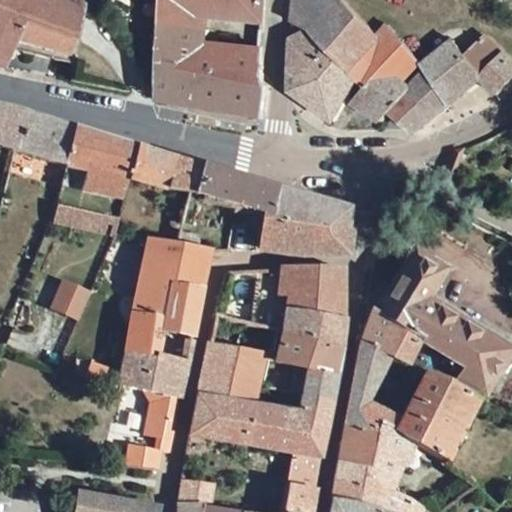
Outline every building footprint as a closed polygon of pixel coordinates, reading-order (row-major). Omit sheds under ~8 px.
[(90,0),(0,0),(0,55),(8,57),(12,42),(75,55),(81,57),(90,0)] [(165,0),(165,20),(204,21),(204,20),(205,2),(268,8),(268,0),(165,0)] [(296,0),(296,17),(309,25),(359,75),(387,34),(349,0),(296,0)] [(204,20),(204,21),(165,20),(161,89),(263,111),(267,42),(250,41),(222,38),(210,37),(212,21),(204,20)] [(407,78),(404,76),(421,55),(395,22),(387,34),(359,75),(365,82),(355,95),(382,116),(389,109),(411,82),(407,78)] [(331,115),(348,90),(359,75),(309,25),(295,38),(293,85),(331,115)] [(511,77),(511,46),(490,25),(466,45),(488,69),(503,86),(511,77)] [(222,32),(222,38),(250,41),(251,38),(247,38),(247,35),(222,32)] [(454,33),(424,59),(427,63),(449,101),(488,69),(466,45),(454,33)] [(427,63),(411,82),(389,109),(414,130),(449,101),(427,63)] [(25,108),(0,100),(0,143),(12,147),(25,108)] [(72,123),(25,108),(12,147),(64,160),(72,123)] [(138,142),(72,123),(64,160),(128,177),(138,142)] [(177,154),(138,142),(128,177),(166,187),(177,154)] [(166,187),(183,192),(190,194),(199,161),(177,154),(166,187)] [(199,161),(190,194),(229,205),(266,215),(274,183),(199,161)] [(345,203),(274,183),(266,215),(260,242),(300,246),(340,247),(345,203)] [(47,210),(46,228),(108,234),(110,216),(47,210)] [(171,244),(139,241),(134,266),(126,310),(158,316),(168,283),(197,286),(204,249),(171,244)] [(376,301),(370,299),(411,331),(397,358),(414,366),(431,374),(442,356),(452,361),(447,372),(477,389),(504,346),(423,293),(440,266),(412,248),(376,301)] [(276,262),(275,293),(335,294),(334,262),(276,262)] [(71,316),(82,290),(56,279),(45,306),(71,316)] [(126,310),(113,380),(174,390),(181,353),(160,348),(165,328),(186,332),(197,286),(168,283),(158,316),(126,310)] [(269,315),(272,315),(334,339),(335,336),(335,294),(275,293),(271,293),(269,315)] [(370,299),(355,340),(378,350),(397,358),(411,331),(370,299)] [(329,368),(334,339),(272,315),(268,347),(294,356),(329,368)] [(206,340),(196,389),(248,399),(259,349),(206,340)] [(394,412),(359,400),(378,350),(355,340),(340,425),(375,434),(377,426),(407,442),(433,457),(470,392),(431,374),(414,366),(394,412)] [(325,390),(329,368),(294,356),(292,368),(300,370),(297,385),(325,390)] [(196,389),(188,429),(286,450),(313,456),(325,390),(297,385),(293,407),(261,401),(248,399),(196,389)] [(334,460),(365,470),(375,434),(340,425),(334,460)] [(332,476),(389,493),(407,442),(377,426),(375,434),(365,470),(334,460),(332,476)] [(301,511),(313,456),(286,450),(277,511),(301,511)] [(214,480),(182,475),(179,498),(210,503),(214,480)] [(397,511),(405,498),(389,493),(332,476),(329,497),(390,511),(397,511)] [(153,511),(158,501),(76,487),(68,511),(153,511)] [(390,511),(329,497),(326,511),(390,511)] [(179,498),(176,511),(202,511),(206,503),(179,498)] [(236,511),(238,507),(206,503),(202,511),(236,511)]
